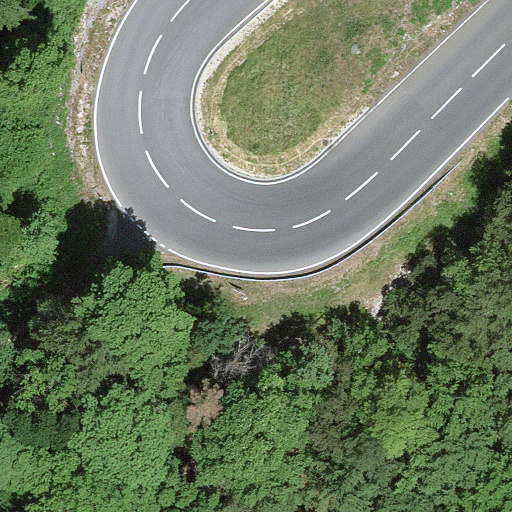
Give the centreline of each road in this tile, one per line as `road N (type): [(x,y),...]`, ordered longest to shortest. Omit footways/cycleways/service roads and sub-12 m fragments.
road 1 (secondary): [(511,36),(380,173),(308,226),(271,238),(234,235),(200,227),(164,195),(143,157),(144,83),(159,40),(187,0)]
road 2 (track): [(0,352),(87,280),(164,195)]
